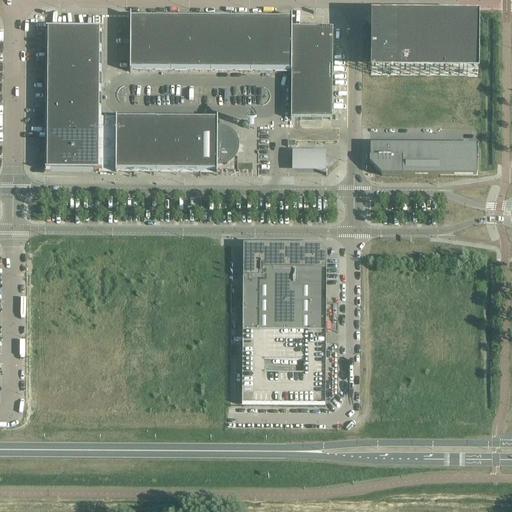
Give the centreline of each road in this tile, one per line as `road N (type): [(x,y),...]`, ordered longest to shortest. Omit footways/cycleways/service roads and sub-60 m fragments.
road 1 (unclassified): [(13,229),(354,231)]
road 2 (unclassified): [(355,3),(31,0),(17,9)]
road 3 (unclassified): [(354,193),(15,192)]
road 4 (secondary): [(0,448),(303,451)]
road 5 (unclassified): [(236,422),(347,416),(354,231)]
road 6 (secondary): [(511,442),(303,451)]
road 7 (secondary): [(303,451),(511,458)]
road 8 (unclassified): [(0,419),(9,417),(11,399),(13,229)]
road 9 (unclassified): [(354,193),(355,3)]
road 10 (unclassified): [(15,192),(17,9)]
road 11 (unclassified): [(354,231),(440,233),(482,221),(511,223)]
road 12 (unclassified): [(511,206),(443,194),(354,193)]
